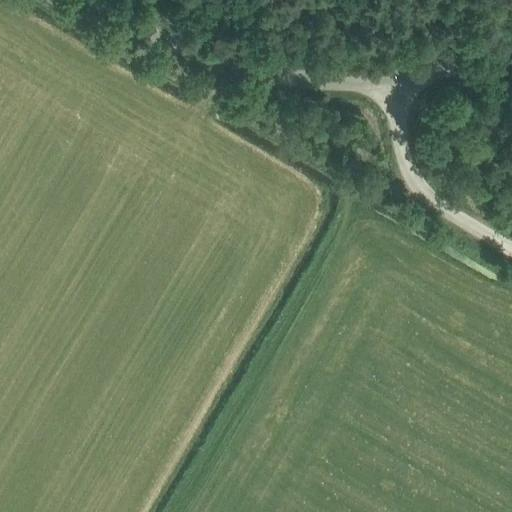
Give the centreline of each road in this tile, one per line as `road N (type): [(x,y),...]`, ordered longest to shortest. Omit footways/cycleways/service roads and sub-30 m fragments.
road 1 (unclassified): [(394,80),(276,74),(129,23),(89,0)]
road 2 (unclassified): [(511,249),(421,195),(406,174),(394,80)]
road 3 (unclassified): [(394,80),(511,56)]
